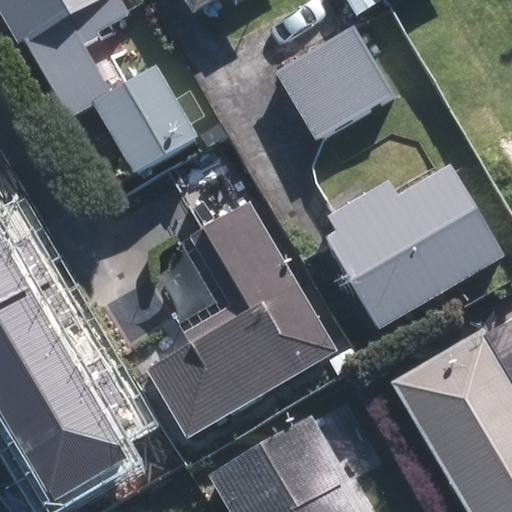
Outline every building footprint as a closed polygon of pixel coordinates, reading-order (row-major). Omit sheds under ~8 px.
[(0,0),(0,25),(10,42),(15,40),(60,114),(83,101),(124,173),(189,136),(145,61),(101,87),(73,39),(124,9),(118,0),(0,0)] [(175,0),(183,13),(204,0),(175,0)] [(269,71),(308,138),(389,92),(348,23),(269,71)] [(499,252),(444,160),(390,191),(382,178),(320,214),(328,229),(316,234),(370,327),(499,252)] [(329,347),(243,201),(185,235),(225,304),(176,334),(181,341),(138,367),(179,438),(329,347)] [(385,382),(460,511),(511,511),(511,328),(506,318),(478,335),(475,329),(385,382)] [(332,374),(355,361),(346,346),(323,359),(332,374)] [(203,472),(226,511),(354,511),(336,480),(347,475),(309,410),(203,472)] [(148,431),(139,415),(114,429),(124,446),(117,450),(129,471),(166,450),(153,428),(148,431)]
